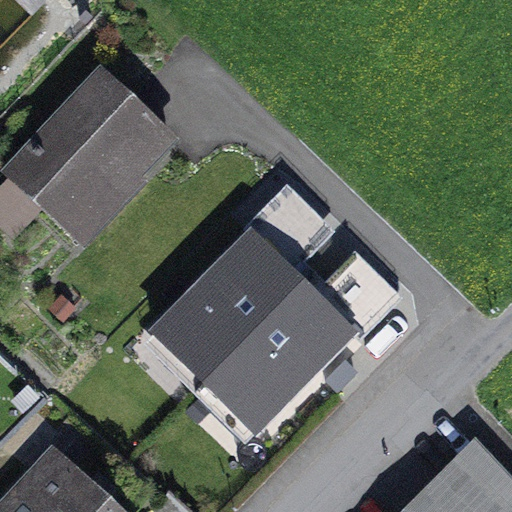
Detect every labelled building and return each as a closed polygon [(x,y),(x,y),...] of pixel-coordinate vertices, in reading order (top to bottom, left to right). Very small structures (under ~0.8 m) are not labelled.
[(171,142),(106,80),(12,177),(77,240),(171,142)] [(304,288),(253,238),(155,338),(206,388),(304,288)] [(355,338),(304,288),(206,388),(257,437),(355,338)] [(75,313),(61,301),(50,315),(64,327),(75,313)] [(511,511),(511,479),(481,446),(416,511),(511,511)] [(112,511),(54,459),(4,511),(112,511)]
